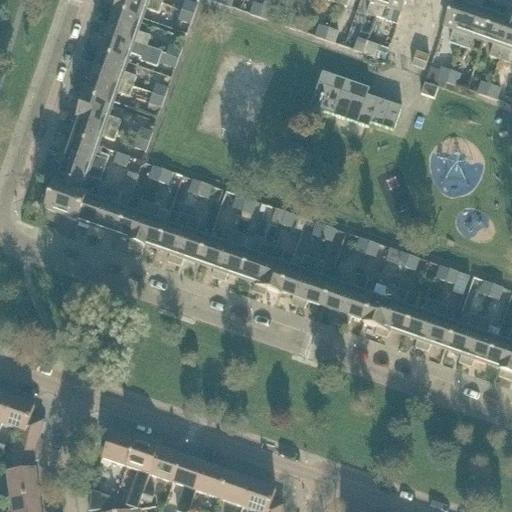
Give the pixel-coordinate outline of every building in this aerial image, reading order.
[(160,15),(163,5),(147,0),(118,0),(115,11),(143,20),(147,10),(160,15)] [(223,0),(221,6),(232,9),(234,0),(223,0)] [(339,0),(338,5),(349,9),(351,0),(339,0)] [(378,19),(384,0),(361,0),(359,7),(369,10),(368,16),(378,19)] [(384,0),(378,19),(388,23),(393,9),(403,13),(407,0),(384,0)] [(461,48),(477,0),(475,0),(469,0),(468,6),(454,1),(445,27),(455,31),(450,45),(461,48)] [(481,11),(484,3),(477,0),(461,48),(471,52),(475,39),(485,42),(494,16),(481,11)] [(183,11),(195,16),(198,6),(186,2),(183,11)] [(260,19),(265,7),(255,4),(251,16),(260,19)] [(265,7),(260,19),(270,23),(274,10),(265,7)] [(192,25),(195,16),(183,11),(180,21),(192,25)] [(500,62),(511,28),(511,12),(510,12),(507,20),(494,16),(485,42),(495,46),(490,58),(500,62)] [(138,35),(142,24),(116,15),(111,29),(103,26),(101,32),(148,49),(151,39),(138,35)] [(295,32),(300,19),(289,16),(285,28),(295,32)] [(326,42),(330,30),(320,26),(316,39),(326,42)] [(511,28),(500,62),(511,65),(511,61),(511,28)] [(330,30),(326,42),(335,46),(339,33),(330,30)] [(163,55),(148,49),(101,32),(98,38),(107,41),(102,55),(128,64),(131,55),(143,59),(142,62),(158,68),(163,55)] [(365,56),(369,43),(359,40),(355,52),(365,56)] [(369,43),(365,56),(374,59),(378,47),(369,43)] [(166,56),(179,60),(183,50),(170,46),(166,56)] [(430,57),(424,55),(417,53),(412,67),(425,72),(430,57)] [(124,75),(128,64),(102,55),(97,68),(89,65),(87,72),(134,89),(138,79),(124,75)] [(176,70),(179,60),(166,56),(163,65),(176,70)] [(448,85),(452,73),(442,69),(438,81),(448,85)] [(131,99),(134,89),(87,72),(85,79),(93,81),(88,95),(114,105),(118,95),(131,99)] [(452,73),(448,85),(458,88),(462,76),(452,73)] [(403,109),(368,97),(371,90),(324,74),(311,109),(370,129),(371,125),(395,133),(403,109)] [(487,99),(491,86),(482,83),(478,95),(487,99)] [(422,96),(435,100),(439,90),(425,85),(422,96)] [(153,95),(166,99),(169,90),(157,86),(153,95)] [(491,86),(487,99),(497,102),(502,90),(491,86)] [(162,109),(166,99),(153,95),(150,105),(151,105),(162,109)] [(113,108),(87,99),(85,98),(80,112),(74,109),(72,115),(119,132),(123,122),(110,117),(113,108)] [(116,142),(119,132),(72,115),(70,121),(78,124),(73,138),(99,147),(103,137),(116,142)] [(138,139),(150,143),(154,133),(142,129),(138,139)] [(103,149),(99,147),(73,138),(68,152),(60,149),(58,156),(105,172),(110,157),(101,154),(103,149)] [(147,152),(150,143),(138,139),(135,148),(147,152)] [(128,168),(131,158),(120,154),(117,164),(128,168)] [(102,182),(105,172),(58,156),(55,162),(63,165),(59,178),(57,177),(57,178),(85,188),(89,178),(102,182)] [(160,184),(163,171),(153,168),(149,180),(160,184)] [(163,171),(160,184),(168,187),(173,174),(163,171)] [(135,190),(139,178),(129,174),(124,187),(135,190)] [(85,189),(85,188),(57,178),(45,211),(78,223),(87,197),(81,195),(83,188),(85,189)] [(199,197),(203,185),(193,182),(189,194),(199,197)] [(203,185),(199,197),(208,201),(213,188),(203,185)] [(95,238),(112,191),(102,187),(97,200),(87,197),(78,223),(92,228),(89,236),(95,238)] [(117,208),(122,194),(112,191),(95,238),(102,241),(105,232),(118,237),(127,211),(117,208)] [(243,213),(247,201),(237,197),(233,209),(243,213)] [(135,252),(152,205),(142,201),(137,215),(127,211),(118,237),(132,241),(129,250),(135,252)] [(247,201),(243,213),(253,216),(257,204),(247,201)] [(157,222),(162,208),(152,205),(135,252),(142,254),(145,246),(158,251),(167,225),(157,222)] [(283,227),(287,215),(277,211),(273,223),(283,227)] [(175,266),(192,219),(181,215),(177,228),(167,225),(158,251),(172,255),(169,264),(175,266)] [(287,215),(283,227),(292,230),(296,218),(287,215)] [(197,235),(202,222),(192,219),(175,266),(182,268),(185,260),(198,265),(207,239),(197,235)] [(323,241),(327,228),(316,224),(312,237),(323,241)] [(327,228),(323,241),(332,244),(336,231),(327,228)] [(219,281),(236,234),(226,230),(221,244),(211,240),(202,266),(216,271),(213,279),(219,281)] [(241,250),(246,237),(236,234),(219,281),(226,283),(229,275),(242,280),(251,254),(241,250)] [(366,255),(371,243),(360,240),(352,238),(349,246),(357,249),(356,252),(366,255)] [(371,243),(366,255),(376,259),(380,247),(371,243)] [(259,295),(276,248),(265,244),(261,257),(251,254),(242,280),(256,285),(253,293),(259,295)] [(281,264),(285,251),(276,248),(259,295),(265,297),(268,291),(280,295),(290,268),(281,264)] [(406,269),(410,257),(400,254),(396,266),(406,269)] [(410,257),(406,269),(416,272),(420,260),(410,257)] [(299,309),(315,261),(305,258),(300,271),(290,268),(280,295),(282,296),(282,294),(295,298),(292,307),(299,309)] [(320,278),(325,265),(315,261),(299,309),(305,311),(308,303),(322,308),(331,282),(320,278)] [(446,283),(451,271),(441,268),(436,280),(446,283)] [(451,271),(446,283),(456,286),(460,275),(451,271)] [(343,324),(359,277),(349,273),(345,286),(335,283),(325,309),(339,314),(337,322),(343,324)] [(365,293),(369,280),(359,277),(343,324),(349,326),(351,320),(364,325),(365,323),(366,323),(375,297),(365,293)] [(491,298),(495,287),(484,283),(480,295),(491,298)] [(383,338),(399,290),(389,287),(384,300),(375,297),(366,323),(379,328),(377,336),(383,338)] [(495,287),(491,298),(499,302),(504,290),(495,287)] [(405,307),(409,294),(399,290),(383,338),(389,340),(391,332),(405,337),(414,311),(405,307)] [(422,352),(439,304),(429,301),(424,314),(414,311),(405,337),(419,341),(416,349),(422,352)] [(444,321),(449,308),(439,304),(422,352),(428,354),(431,346),(445,350),(454,324),(444,321)] [(466,367),(483,319),(472,316),(468,329),(458,326),(449,352),(463,356),(460,365),(466,367)] [(491,329),(493,323),(483,319),(466,367),(472,369),(475,361),(489,366),(499,340),(501,333),(491,329)] [(506,381),(511,363),(511,329),(507,343),(499,340),(489,366),(503,370),(500,379),(506,381)] [(0,425),(2,426),(11,400),(0,396),(0,425)] [(36,408),(11,400),(2,426),(20,432),(27,434),(32,419),(36,408)] [(20,432),(12,474),(33,471),(37,453),(43,423),(32,419),(27,434),(20,432)] [(127,469),(136,443),(112,435),(103,461),(127,469)] [(145,492),(150,477),(159,451),(136,443),(127,469),(139,473),(127,507),(139,511),(142,501),(145,492)] [(174,485),(183,460),(159,451),(150,477),(174,485)] [(190,511),(192,508),(197,493),(206,468),(183,460),(174,485),(186,490),(177,511),(190,511)] [(220,502),(229,476),(206,468),(197,493),(220,502)] [(12,500),(39,496),(36,471),(33,471),(12,474),(9,475),(12,500)] [(243,510),(252,484),(229,476),(220,502),(243,510)] [(273,503),(277,492),(252,484),(243,510),(249,511),(283,511),(284,507),(273,503)] [(145,492),(142,501),(152,505),(155,495),(145,492)] [(95,511),(113,510),(116,501),(93,493),(89,511),(95,511)] [(13,511),(41,511),(39,496),(12,500),(13,511)]
